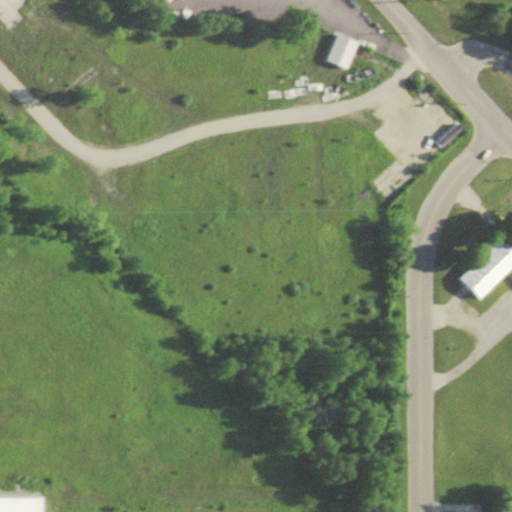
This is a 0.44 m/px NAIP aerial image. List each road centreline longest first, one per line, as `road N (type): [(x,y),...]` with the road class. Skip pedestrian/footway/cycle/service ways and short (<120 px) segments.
road 1 (residential): [(419,511),(426,238),(456,182),(500,131)]
road 2 (tertiary): [(511,142),(373,0)]
